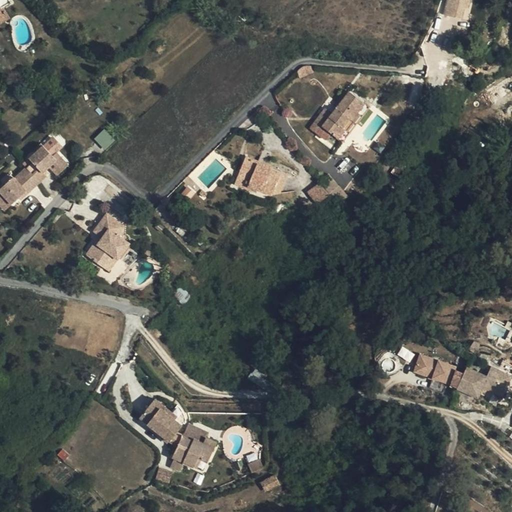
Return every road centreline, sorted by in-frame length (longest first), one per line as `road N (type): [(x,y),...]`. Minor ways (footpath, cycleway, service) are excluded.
road 1 (track): [(151,310),(157,314),(144,331),(185,380),(207,390),(327,389),(450,418),(455,431),(438,511)]
road 2 (residential): [(0,279),(151,310)]
